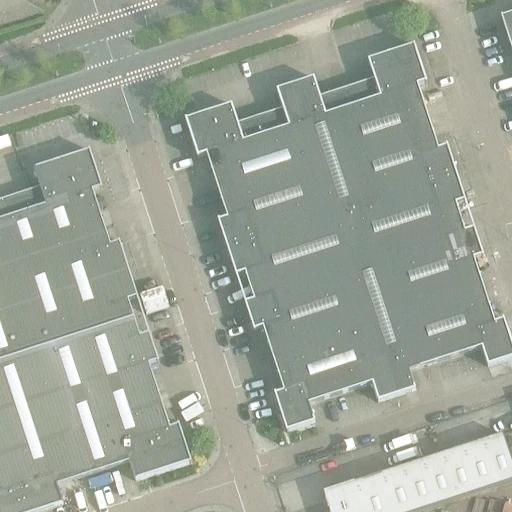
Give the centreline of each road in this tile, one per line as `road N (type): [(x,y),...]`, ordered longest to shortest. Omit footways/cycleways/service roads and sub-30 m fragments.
road 1 (unclassified): [(241,478),(114,76)]
road 2 (unclassified): [(241,478),(511,385)]
road 3 (unclassified): [(114,76),(349,0)]
